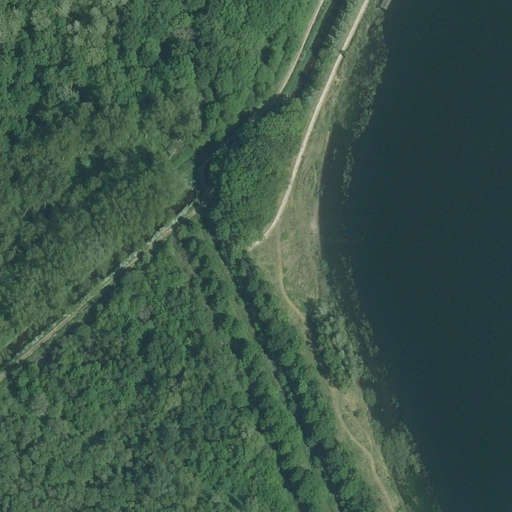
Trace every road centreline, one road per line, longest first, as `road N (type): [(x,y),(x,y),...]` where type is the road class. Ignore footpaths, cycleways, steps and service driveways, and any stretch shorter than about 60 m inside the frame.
road 1 (track): [(327,511),(191,215)]
road 2 (track): [(207,203),(5,377)]
road 3 (track): [(320,0),(271,107),(197,183),(207,203)]
